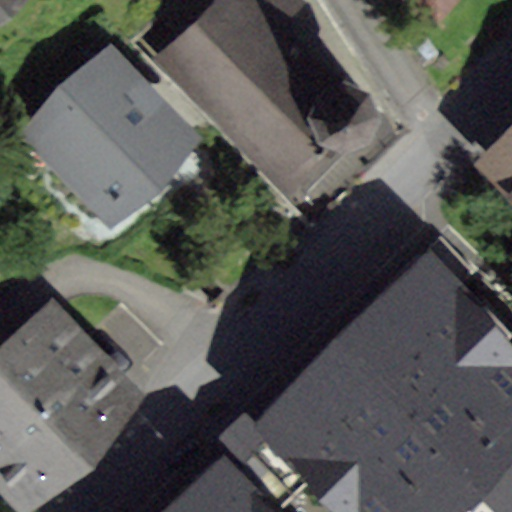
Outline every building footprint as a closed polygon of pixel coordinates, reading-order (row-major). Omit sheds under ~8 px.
[(0,0),(0,19),(22,0),(0,0)] [(291,195),(335,149),(348,158),(362,157),(379,152),(392,136),(397,119),(394,102),(382,91),(369,83),(355,79),(343,81),(286,24),(306,4),(301,0),(218,0),(156,59),(291,195)] [(205,145),(103,47),(22,130),(124,228),(205,145)] [(511,120),(470,164),(511,204),(511,120)] [(511,326),(432,246),(251,426),(336,511),(451,511),(511,452),(511,326)] [(32,511),(144,396),(41,298),(0,340),(0,491),(21,511),(32,511)] [(269,511),(218,462),(168,511),(269,511)]
